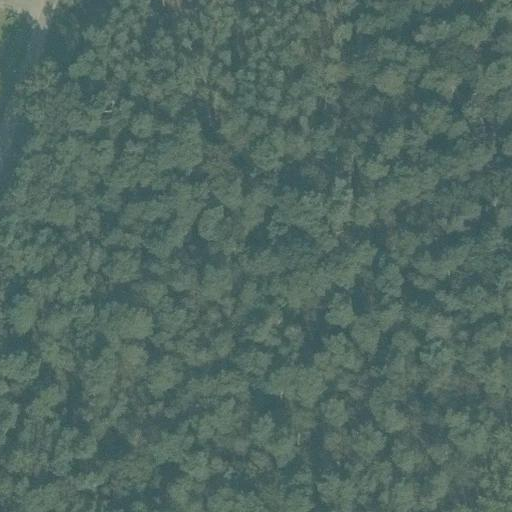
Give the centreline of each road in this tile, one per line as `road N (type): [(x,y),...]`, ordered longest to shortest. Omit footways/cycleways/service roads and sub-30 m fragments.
road 1 (track): [(21,82),(335,186)]
road 2 (track): [(335,186),(511,248)]
